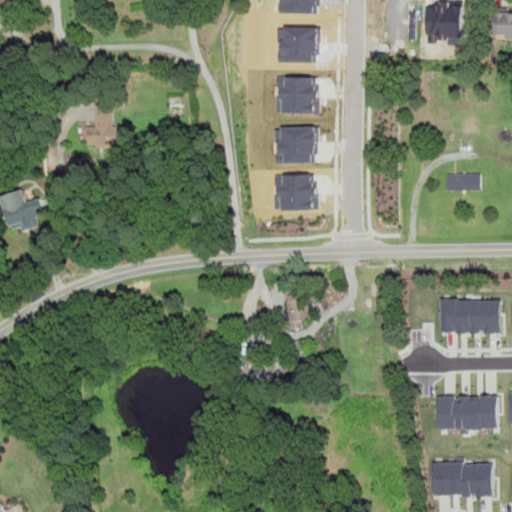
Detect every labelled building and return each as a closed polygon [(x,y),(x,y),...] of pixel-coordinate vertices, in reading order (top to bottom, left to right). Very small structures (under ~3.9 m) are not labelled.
[(511,37),(511,11),(495,11),(495,37),(511,37)] [(96,126),(82,126),(82,146),(121,145),(121,127),(115,127),(115,105),(96,105),(96,126)] [(482,190),(482,173),(448,173),(448,190),(482,190)] [(3,196),(13,233),(49,223),(42,199),(31,202),(27,190),(3,196)] [(311,294),(288,296),(291,329),(305,328),(304,322),(314,321),(311,294)] [(443,298),(444,332),(504,333),(504,298),(443,298)] [(295,364),(315,361),(312,338),(292,342),(295,364)] [(440,394),(442,429),(502,426),(501,393),(440,394)] [(435,462),(436,496),(496,494),(494,460),(435,462)]
